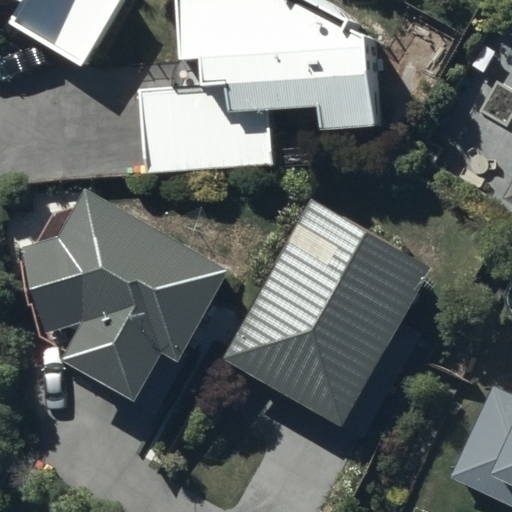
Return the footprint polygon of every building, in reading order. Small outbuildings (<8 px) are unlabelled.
[(0,0),(25,15),(14,32),(86,76),(131,2),(127,0),(0,0)] [(148,178),(274,172),(274,122),(326,121),(326,139),(383,139),(384,103),(378,103),(378,43),(364,32),(365,25),(317,0),(184,0),(188,90),(144,92),(148,178)] [(238,286),(95,201),(69,250),(31,261),(56,352),(75,364),(70,371),(144,415),(146,412),(159,419),(238,286)] [(317,210),(228,367),(352,437),(354,433),(367,440),(424,340),(408,330),(437,278),(317,210)] [(511,398),(497,392),(455,482),(511,508),(511,398)]
